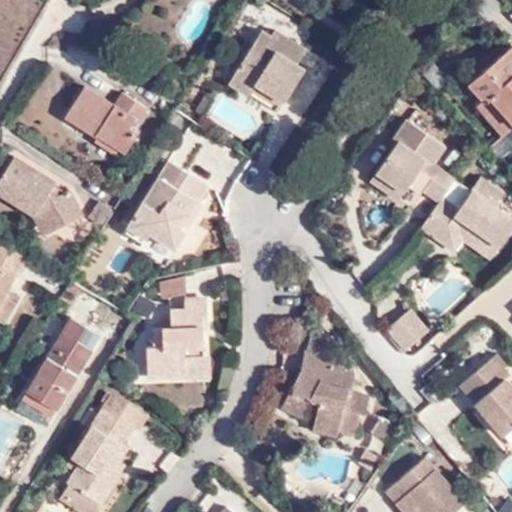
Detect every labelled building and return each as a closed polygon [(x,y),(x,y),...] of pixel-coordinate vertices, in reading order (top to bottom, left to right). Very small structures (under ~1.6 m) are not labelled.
[(288,72),(296,59),(306,43),(274,23),(269,30),(261,26),(230,73),(251,85),(256,76),(284,94),(296,78),(288,72)] [(503,130),(511,122),(511,43),(471,76),(484,93),(477,99),(503,130)] [(305,66),(296,59),(288,72),(296,78),(305,66)] [(256,76),(251,85),(279,102),(284,94),(256,76)] [(116,98),(85,81),(66,112),(98,130),(100,125),(127,140),(138,125),(129,121),(134,112),(140,115),(148,100),(123,86),(116,98)] [(202,111),(212,95),(203,90),(193,105),(202,111)] [(374,172),(399,191),(417,165),(429,174),(421,185),(438,198),(456,175),(434,159),(446,144),(407,116),(392,136),(397,139),(374,172)] [(52,221),(82,206),(69,177),(59,184),(50,177),(56,170),(18,147),(0,175),(0,181),(33,204),(32,207),(52,221)] [(174,178),(184,162),(170,152),(159,168),(174,178)] [(211,178),(184,162),(174,178),(159,168),(127,218),(146,231),(150,225),(175,242),(188,223),(180,217),(196,193),(199,195),(211,178)] [(368,180),(394,198),(399,191),(374,172),(368,180)] [(473,185),(475,187),(496,202),(505,189),(482,173),(473,185)] [(444,194),(421,222),(449,242),(466,217),(475,224),(502,244),(511,230),(511,212),(496,202),(475,187),(460,205),(444,194)] [(205,198),(199,195),(196,193),(180,217),(188,223),(205,198)] [(87,212),(101,222),(111,205),(98,195),(87,212)] [(466,217),(449,242),(457,249),(475,224),(466,217)] [(0,292),(7,279),(25,246),(0,232),(0,292)] [(162,294),(185,288),(182,272),(158,277),(162,294)] [(19,286),(7,279),(0,292),(0,310),(4,313),(19,286)] [(212,318),(210,290),(186,291),(186,299),(171,300),(173,320),(156,322),(156,340),(150,340),(151,367),(189,366),(189,356),(209,356),(206,318),(212,318)] [(71,303),(26,378),(58,398),(95,339),(80,328),(87,315),(71,303)] [(413,304),(387,325),(407,349),(433,326),(413,304)] [(318,327),(311,349),(331,360),(332,353),(339,355),(341,339),(338,338),(318,327)] [(504,431),(511,423),(511,380),(506,374),(510,371),(504,365),(507,362),(495,347),(461,379),(504,431)] [(304,413),(312,400),(315,394),(324,399),(320,407),(316,426),(340,433),(340,427),(356,431),(362,410),(369,411),(373,395),(358,387),(360,371),(345,368),(346,358),(332,353),(331,360),(311,349),(302,375),(285,401),(304,413)] [(104,403),(134,422),(147,403),(116,383),(104,403)] [(315,394),(312,400),(320,407),(324,399),(315,394)] [(124,439),(134,422),(104,403),(74,452),(80,456),(68,475),(102,497),(115,477),(107,471),(119,452),(127,441),(124,439)] [(390,436),(398,424),(398,422),(397,419),(395,416),(394,414),(391,413),(388,412),(384,411),(375,427),(390,436)] [(458,416),(448,422),(454,431),(442,439),(462,469),(483,455),(458,416)] [(382,448),(370,442),(363,457),(374,463),(382,448)] [(127,458),(119,452),(107,471),(115,477),(127,458)] [(410,511),(420,503),(427,511),(457,511),(468,503),(428,457),(389,491),(407,511),(410,511)] [(244,511),(232,500),(221,511),(220,511),(215,506),(209,511),(244,511)] [(427,511),(420,503),(410,511),(427,511)]
